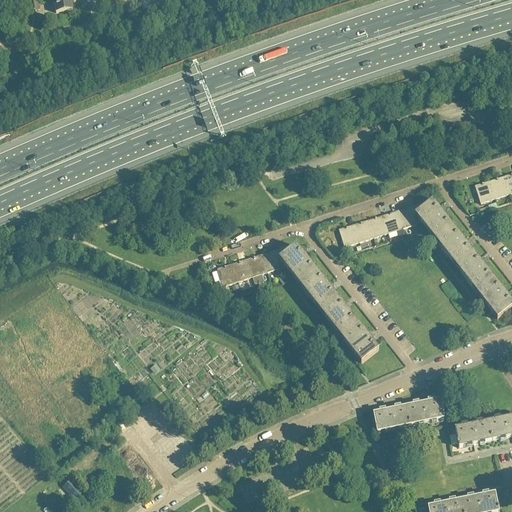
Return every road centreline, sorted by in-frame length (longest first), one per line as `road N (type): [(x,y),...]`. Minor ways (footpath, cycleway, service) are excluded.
road 1 (motorway): [(0,202),(273,92),(511,14)]
road 2 (motorway): [(455,0),(250,67),(0,169)]
road 3 (residential): [(150,511),(243,454),(415,377)]
road 4 (residential): [(415,377),(301,226)]
road 5 (residential): [(301,226),(437,183)]
road 6 (residential): [(511,277),(437,183)]
